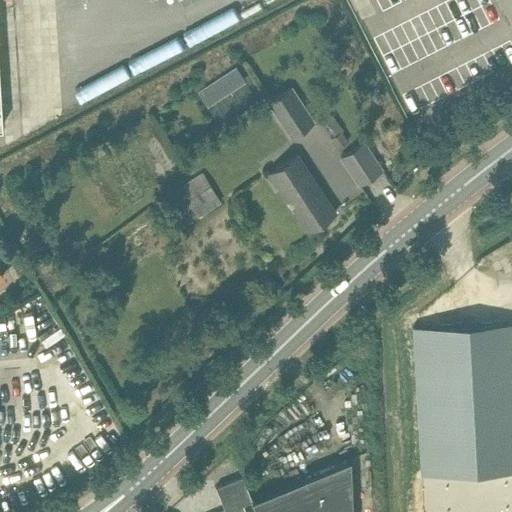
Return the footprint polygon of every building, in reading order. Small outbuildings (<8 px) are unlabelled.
[(208,107),(246,81),(235,65),(197,91),(208,107)] [(290,86),(268,100),(291,136),(313,121),(290,86)] [(382,169),(362,141),(341,156),(360,184),(382,169)] [(295,153),(268,170),(308,230),(335,212),(295,153)] [(185,225),(221,201),(201,171),(165,194),(185,225)] [(511,236),(485,250),(496,271),(511,262),(511,236)] [(511,511),(511,320),(413,326),(423,511),(511,511)] [(351,511),(350,458),(251,499),(256,511),(351,511)] [(245,511),(242,502),(251,499),(241,475),(215,486),(225,509),(218,511),(245,511)]
